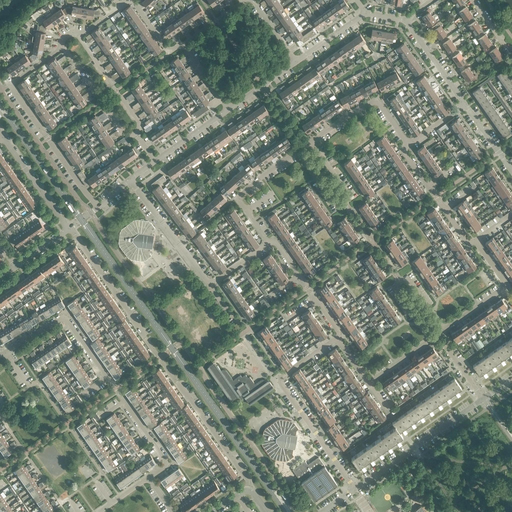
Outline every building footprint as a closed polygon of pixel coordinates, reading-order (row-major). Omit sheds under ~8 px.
[(147,0),(144,0),(142,2),(148,9),(152,5),(147,0)] [(281,5),(278,0),(270,6),(273,10),(281,5)] [(343,0),(342,0),(339,3),(344,10),(349,7),(343,0)] [(192,6),(194,8),(199,16),(204,12),(199,5),(197,2),(192,6)] [(344,10),(339,3),(334,6),(340,13),(344,10)] [(460,7),(457,9),(455,11),(456,12),(458,12),(459,12),(462,16),(469,11),(464,4),(460,7)] [(130,5),(123,11),(126,15),(133,10),(130,5)] [(284,9),(281,5),(273,10),(276,14),(284,9)] [(72,8),(67,7),(68,14),(71,14),(71,15),(76,16),(78,7),(72,6),(72,8)] [(340,13),(334,6),(330,9),(335,16),(340,13)] [(68,14),(67,7),(62,10),(61,9),(56,12),(62,19),(66,16),(66,15),(68,14)] [(95,10),(89,9),(87,18),(93,19),(94,14),(98,15),(101,13),(98,8),(95,10)] [(199,16),(194,8),(190,11),(195,19),(199,16)] [(287,14),(284,9),(276,14),(279,19),(287,14)] [(335,16),(330,9),(326,12),(331,19),(335,16)] [(430,11),(429,9),(420,14),(425,21),(432,16),(429,12),(430,11)] [(137,14),(133,10),(126,15),(129,20),(137,14)] [(195,19),(190,11),(185,14),(191,22),(195,19)] [(474,18),(469,11),(462,16),(465,21),(467,20),(468,22),(474,18)] [(62,19),(56,12),(52,15),(57,23),(62,19)] [(331,19),(326,12),(321,15),(326,22),(331,19)] [(140,19),(137,14),(129,20),(132,24),(140,19)] [(191,22),(185,14),(181,18),(186,25),(191,22)] [(290,18),(287,14),(279,19),(283,23),(290,18)] [(57,23),(52,15),(47,18),(53,26),(57,23)] [(326,22),(321,15),(317,18),(322,26),(326,22)] [(435,21),(432,16),(425,21),(430,28),(431,27),(436,24),(434,22),(435,21)] [(53,26),(47,18),(43,22),(44,23),(39,26),(45,30),(47,28),(48,29),(53,26)] [(186,25),(181,18),(176,21),(182,28),(186,25)] [(293,23),(290,18),(283,23),(286,28),(293,23)] [(322,26),(317,18),(312,21),(317,29),(322,26)] [(479,25),(474,18),(468,22),(470,24),(467,26),(470,31),(472,30),(479,25)] [(143,23),(140,19),(132,24),(135,28),(143,23)] [(182,28),(176,21),(172,24),(177,31),(182,28)] [(438,22),(437,23),(436,24),(431,27),(436,34),(443,29),(438,22)] [(146,28),(143,23),(135,28),(139,33),(146,28)] [(296,27),(293,23),(286,28),(289,32),(296,27)] [(177,31),(172,24),(168,27),(173,34),(177,31)] [(484,32),(479,25),(472,30),(475,34),(474,36),(475,38),(478,36),(484,32)] [(45,30),(39,26),(39,32),(34,31),(33,35),(36,37),(45,39),(45,33),(44,33),(45,30)] [(99,27),(91,33),(93,35),(90,38),(91,40),(102,32),(99,27)] [(173,34),(168,27),(163,30),(168,37),(173,34)] [(299,31),(296,27),(289,32),(292,37),(299,31)] [(149,32),(146,28),(139,33),(142,37),(149,32)] [(316,33),(312,29),(306,34),(309,38),(316,33)] [(446,34),(443,29),(436,34),(441,41),(447,37),(445,35),(446,34)] [(303,36),(299,31),(292,37),(295,41),(300,38),(303,36)] [(105,37),(102,32),(91,40),(93,42),(96,39),(98,42),(105,37)] [(152,37),(149,32),(142,37),(145,42),(152,37)] [(394,33),(388,32),(387,41),(392,42),(393,39),(396,40),(396,35),(394,35),(394,33)] [(488,39),(484,32),(478,36),(480,38),(477,40),(480,44),(481,44),(488,39)] [(306,34),(303,36),(300,38),(303,42),(309,38),(306,34)] [(365,42),(360,35),(355,38),(361,45),(365,42)] [(32,42),(35,42),(44,44),(45,39),(36,37),(33,36),(32,42)] [(108,41),(105,37),(98,42),(99,44),(96,46),(97,49),(108,41)] [(155,41),(152,37),(145,42),(148,46),(155,41)] [(448,39),(447,37),(441,41),(446,48),(453,43),(450,38),(448,39)] [(361,45),(355,38),(351,41),(356,48),(361,45)] [(493,45),(488,39),(481,44),(484,48),(486,47),(488,50),(489,49),(493,45)] [(111,45),(108,41),(97,49),(99,51),(102,48),(104,51),(111,45)] [(158,45),(155,41),(148,46),(151,51),(158,45)] [(356,48),(351,41),(347,44),(352,52),(356,48)] [(407,48),(404,43),(394,50),(397,55),(400,53),(407,48)] [(456,48),(453,43),(446,48),(451,55),(456,51),(455,49),(456,48)] [(352,52),(347,44),(342,47),(347,55),(349,57),(354,54),(352,52)] [(114,50),(111,45),(104,51),(106,53),(102,55),(104,57),(114,50)] [(162,50),(158,45),(151,51),(154,55),(162,50)] [(494,45),(493,45),(489,49),(490,51),(489,52),(492,56),(499,52),(494,45)] [(347,55),(342,47),(338,50),(343,58),(347,55)] [(43,49),(34,48),(33,54),(30,56),(33,61),(41,56),(41,55),(42,55),(43,49)] [(117,48),(114,50),(104,57),(105,59),(109,57),(110,59),(118,54),(120,52),(117,48)] [(410,52),(407,48),(400,53),(403,57),(410,52)] [(459,49),(456,51),(451,55),(455,62),(463,57),(464,56),(459,49)] [(343,58),(338,50),(333,54),(339,61),(343,58)] [(413,56),(410,52),(403,57),(406,62),(413,56)] [(504,58),(499,52),(492,56),(495,61),(494,62),(496,64),(504,58)] [(121,59),(118,54),(110,59),(112,62),(109,64),(110,66),(121,59)] [(339,61),(333,54),(329,57),(334,64),(339,61)] [(25,55),(21,59),(26,66),(30,63),(25,55)] [(14,59),(16,62),(21,69),(26,66),(21,59),(19,56),(14,59)] [(416,61),(413,56),(406,62),(409,66),(416,61)] [(178,57),(170,62),(173,67),(181,62),(178,57)] [(334,64),(329,57),(324,60),(330,67),(334,64)] [(466,61),(463,57),(455,62),(460,69),(465,66),(466,65),(464,62),(466,61)] [(48,63),(51,68),(58,63),(60,62),(62,60),(60,58),(57,61),(55,58),(48,63)] [(124,63),(121,59),(110,66),(111,68),(115,66),(117,68),(124,63)] [(330,67),(324,60),(320,63),(325,70),(330,67)] [(420,65),(416,61),(409,66),(412,70),(420,65)] [(5,66),(7,68),(12,75),(17,72),(12,65),(10,62),(5,66)] [(21,69),(16,62),(12,65),(17,72),(21,69)] [(184,66),(181,62),(173,67),(177,71),(184,66)] [(61,67),(58,63),(51,68),(54,73),(61,67)] [(127,68),(124,63),(117,68),(118,71),(115,73),(116,75),(127,68)] [(325,70),(320,63),(315,66),(321,74),(325,70)] [(423,70),(420,65),(412,70),(415,75),(423,70)] [(187,71),(184,66),(177,71),(180,76),(187,71)] [(460,69),(459,69),(464,76),(471,71),(468,67),(466,68),(465,66),(460,69)] [(66,67),(63,70),(61,67),(54,73),(57,77),(68,69),(66,67)] [(130,72),(127,68),(116,75),(118,77),(121,75),(123,77),(130,72)] [(320,76),(315,68),(310,72),(316,79),(320,76)] [(69,71),(68,69),(57,77),(60,81),(68,76),(66,74),(69,71)] [(396,72),(394,70),(390,72),(391,75),(395,83),(400,80),(396,72)] [(499,73),(497,75),(496,76),(511,98),(511,81),(509,77),(506,72),(504,70),(501,72),(499,73)] [(190,75),(187,71),(180,76),(183,80),(190,75)] [(474,76),(471,71),(464,76),(469,83),(477,77),(475,75),(474,76)] [(316,79),(310,72),(306,75),(311,82),(316,79)] [(74,75),(69,78),(68,76),(60,81),(63,86),(76,77),(74,75)] [(193,80),(190,75),(183,80),(186,85),(193,80)] [(311,82),(306,75),(302,78),(307,85),(311,82)] [(395,83),(391,75),(386,78),(391,86),(395,83)] [(416,81),(419,86),(427,81),(423,76),(416,81)] [(77,79),(76,77),(63,86),(67,90),(74,85),(72,83),(77,79)] [(307,85),(302,78),(297,81),(302,88),(307,85)] [(391,86),(386,78),(382,80),(386,88),(391,86)] [(18,85),(21,89),(28,84),(25,79),(18,85)] [(196,84),(193,80),(186,85),(189,89),(196,84)] [(386,88),(382,80),(377,83),(381,91),(386,88)] [(302,88),(297,81),(293,84),(298,91),(302,88)] [(378,89),(374,81),(369,83),(373,91),(378,89)] [(430,85),(427,81),(419,86),(423,90),(430,85)] [(362,83),(358,86),(363,97),(368,94),(364,86),(362,83)] [(373,91),(369,83),(364,86),(368,94),(373,91)] [(31,88),(28,84),(21,89),(24,94),(31,88)] [(139,84),(132,90),(135,94),(142,89),(139,84)] [(200,88),(196,84),(189,89),(187,91),(190,95),(200,88)] [(298,91),(293,84),(288,87),(293,94),(298,91)] [(79,85),(76,87),(74,85),(67,90),(70,95),(80,87),(79,85)] [(433,90),(430,85),(423,90),(426,95),(433,90)] [(363,97),(358,86),(353,89),(354,91),(359,99),(363,97)] [(82,89),(80,87),(70,95),(73,99),(80,94),(79,92),(82,89)] [(293,94),(288,87),(284,90),(289,98),(293,94)] [(511,131),(481,87),(480,87),(478,88),(472,92),(474,95),(475,97),(483,108),(492,121),(496,126),(499,130),(504,137),(510,133),(511,131)] [(35,93),(31,88),(24,94),(27,98),(35,93)] [(203,93),(200,88),(190,95),(193,100),(195,98),(203,93)] [(145,94),(142,89),(135,94),(134,95),(131,97),(133,99),(136,96),(138,99),(145,94)] [(289,98),(284,90),(279,94),(284,101),(289,98)] [(436,94),(433,90),(426,95),(429,99),(436,94)] [(359,99),(354,91),(350,94),(354,102),(359,99)] [(38,97),(35,93),(27,98),(30,103),(38,97)] [(206,97),(203,93),(195,98),(198,103),(206,97)] [(399,100),(394,93),(387,98),(389,101),(388,101),(392,105),(399,100)] [(85,94),(82,96),(80,94),(73,99),(76,104),(87,96),(85,94)] [(148,98),(145,94),(138,99),(140,101),(136,103),(138,106),(148,98)] [(354,102),(350,94),(345,96),(349,104),(354,102)] [(439,98),(436,94),(429,99),(432,104),(439,98)] [(88,98),(87,96),(76,104),(79,108),(87,103),(85,100),(88,98)] [(349,104),(345,96),(340,99),(344,107),(349,104)] [(41,102),(38,97),(30,103),(33,107),(41,102)] [(209,102),(206,97),(198,103),(202,107),(206,104),(209,102)] [(152,102),(148,98),(138,106),(139,108),(143,105),(144,108),(152,102)] [(343,108),(336,98),(331,101),(338,111),(343,108)] [(442,103),(439,98),(432,104),(435,108),(442,103)] [(402,99),(399,100),(392,105),(395,110),(405,103),(402,99)] [(338,111),(331,101),(327,104),(329,107),(334,114),(338,111)] [(44,106),(41,102),(33,107),(37,111),(44,106)] [(155,107),(152,102),(144,108),(147,112),(155,107)] [(408,107),(405,103),(395,110),(398,114),(408,107)] [(445,107),(442,103),(435,108),(438,112),(445,107)] [(209,109),(206,104),(202,107),(193,113),(196,118),(209,109)] [(155,107),(147,112),(146,113),(144,114),(145,116),(149,114),(151,117),(158,111),(156,109),(159,107),(157,105),(155,107)] [(263,105),(259,108),(264,115),(269,112),(263,105)] [(47,111),(44,106),(37,111),(40,116),(47,111)] [(334,114),(329,107),(324,110),(330,117),(334,114)] [(411,112),(408,107),(398,114),(401,119),(408,114),(411,112)] [(449,112),(445,107),(438,112),(441,117),(449,112)] [(266,118),(264,115),(259,108),(254,111),(261,121),(266,118)] [(191,118),(186,110),(181,114),(186,121),(191,118)] [(330,117),(324,110),(320,113),(325,121),(330,117)] [(50,115),(47,111),(40,116),(43,120),(50,115)] [(261,121),(254,111),(250,114),(255,122),(257,124),(261,121)] [(53,113),(50,115),(43,120),(46,125),(53,120),(56,118),(53,113)] [(325,121),(320,113),(315,116),(321,124),(325,121)] [(186,121),(181,114),(177,117),(182,124),(186,121)] [(255,122),(250,114),(245,117),(251,125),(255,122)] [(412,118),(408,114),(401,119),(404,123),(412,118)] [(101,115),(97,118),(95,115),(88,120),(91,125),(103,117),(101,115)] [(321,124),(315,116),(311,119),(316,127),(321,124)] [(104,119),(103,117),(91,125),(94,130),(102,124),(100,122),(104,119)] [(182,124),(177,117),(172,120),(177,127),(182,124)] [(252,127),(251,125),(245,117),(241,120),(246,128),(248,130),(252,127)] [(305,120),(307,122),(312,130),(316,127),(311,119),(309,117),(305,120)] [(171,118),(166,121),(173,130),(177,127),(172,120),(171,118)] [(415,122),(412,118),(404,123),(407,128),(415,122)] [(450,124),(453,129),(461,123),(457,119),(450,124)] [(57,124),(53,120),(46,125),(49,129),(57,124)] [(246,128),(241,120),(237,124),(242,131),(246,128)] [(173,130),(166,121),(162,124),(163,126),(169,134),(173,130)] [(312,130),(307,122),(302,126),(307,133),(312,130)] [(418,127),(415,122),(407,128),(410,132),(418,127)] [(464,128),(461,123),(453,129),(456,133),(464,128)] [(107,124),(103,127),(102,124),(94,130),(97,134),(108,126),(107,124)] [(242,131),(237,124),(232,127),(237,134),(242,131)] [(110,128),(108,126),(97,134),(100,138),(108,133),(106,131),(110,128)] [(169,134),(163,126),(159,129),(164,137),(169,134)] [(237,134),(232,127),(228,130),(233,137),(237,134)] [(421,131),(418,127),(410,132),(414,137),(421,131)] [(467,132),(464,128),(456,133),(459,137),(467,132)] [(164,137),(159,129),(155,132),(160,140),(164,137)] [(231,137),(226,130),(221,133),(228,143),(232,140),(231,137)] [(160,140),(155,132),(150,136),(155,143),(160,140)] [(470,137),(467,132),(459,137),(463,142),(470,137)] [(113,133),(109,135),(108,133),(100,138),(104,143),(111,138),(112,137),(114,135),(113,133)] [(228,143),(221,133),(217,136),(223,146),(228,143)] [(381,138),(379,135),(372,140),(374,143),(376,141),(379,145),(388,139),(387,138),(386,139),(384,136),(381,138)] [(65,136),(58,142),(61,146),(68,141),(65,136)] [(223,146),(217,136),(212,140),(219,149),(223,146)] [(286,137),(281,140),(287,148),(291,144),(286,137)] [(473,141),(470,137),(463,142),(466,146),(473,141)] [(114,142),(111,138),(104,143),(107,147),(114,142)] [(389,141),(388,139),(379,145),(382,149),(390,144),(388,142),(389,141)] [(219,149),(212,140),(208,143),(213,150),(215,152),(219,149)] [(287,148),(281,140),(277,143),(282,151),(287,148)] [(72,146),(68,141),(61,146),(64,151),(72,146)] [(282,151),(277,143),(275,141),(271,144),(278,154),(282,151)] [(476,146),(473,141),(466,146),(463,148),(466,152),(469,151),(476,146)] [(213,150),(208,143),(203,146),(209,153),(213,150)] [(74,144),(72,146),(64,151),(67,155),(75,150),(77,148),(74,144)] [(278,154),(271,144),(267,147),(268,150),(273,157),(278,154)] [(391,147),(390,144),(382,149),(385,154),(394,148),(392,146),(391,147)] [(209,153),(203,146),(199,149),(204,156),(209,153)] [(427,150),(424,146),(417,151),(419,154),(418,154),(419,156),(427,150)] [(479,150),(476,146),(469,151),(472,155),(479,150)] [(132,148),(128,151),(133,159),(138,155),(132,148)] [(395,149),(394,148),(385,154),(382,156),(385,160),(388,158),(395,153),(394,150),(395,149)] [(204,156),(199,149),(195,152),(200,159),(204,156)] [(78,154),(75,150),(67,155),(70,160),(78,154)] [(273,157),(268,150),(264,153),(269,160),(273,157)] [(430,154),(427,150),(419,156),(420,158),(421,157),(423,159),(430,154)] [(483,155),(479,150),(472,155),(469,157),(473,162),(483,155)] [(133,159),(128,151),(123,154),(129,162),(133,159)] [(200,159),(195,152),(190,155),(195,162),(200,159)] [(269,160),(264,153),(259,156),(265,163),(269,160)] [(397,155),(395,153),(388,158),(391,162),(399,156),(398,155),(397,155)] [(81,159),(78,154),(70,160),(73,164),(81,159)] [(129,162),(123,154),(119,158),(124,165),(129,162)] [(433,158),(430,154),(423,159),(425,162),(424,163),(425,164),(433,158)] [(195,162),(190,155),(186,158),(191,166),(195,162)] [(265,163),(259,156),(255,159),(260,166),(265,163)] [(400,158),(399,156),(391,162),(394,166),(401,161),(399,158),(400,158)] [(83,157),(81,159),(73,164),(77,169),(87,162),(83,157)] [(357,161),(354,157),(343,164),(345,167),(344,168),(346,169),(357,161)] [(124,165),(119,158),(115,161),(120,168),(124,165)] [(191,166),(186,158),(181,161),(186,169),(191,166)] [(436,163),(433,158),(425,164),(426,166),(427,165),(429,168),(436,163)] [(113,159),(109,162),(115,171),(120,168),(115,161),(113,159)] [(260,166),(255,159),(250,162),(255,170),(260,166)] [(9,165),(5,161),(0,164),(0,169),(1,171),(9,165)] [(186,169),(181,161),(177,164),(182,172),(186,169)] [(360,165),(357,161),(346,169),(347,171),(348,170),(349,173),(359,166),(360,165)] [(403,164),(401,161),(394,166),(397,170),(405,164),(404,163),(403,164)] [(115,171),(109,162),(104,165),(106,167),(111,174),(115,171)] [(439,167),(436,163),(429,168),(430,170),(429,171),(431,173),(439,167)] [(182,172),(177,164),(172,168),(178,175),(182,172)] [(254,170),(248,164),(244,167),(250,174),(254,170)] [(406,166),(405,164),(397,170),(400,174),(407,169),(405,167),(406,166)] [(12,170),(9,165),(1,171),(4,175),(12,170)] [(362,170),(359,166),(349,173),(351,175),(350,176),(351,177),(360,172),(362,170)] [(111,174),(106,167),(101,170),(106,177),(111,174)] [(250,174),(244,167),(240,171),(246,178),(250,174)] [(442,171),(439,167),(431,173),(432,174),(433,173),(435,176),(442,171)] [(495,172),(492,167),(484,173),(482,175),(483,176),(486,175),(487,177),(495,172)] [(178,175),(172,168),(168,171),(173,178),(178,175)] [(409,172),(407,169),(400,174),(403,179),(411,173),(410,171),(409,172)] [(15,174),(12,170),(4,175),(7,180),(15,174)] [(85,176),(81,170),(77,174),(81,179),(85,176)] [(106,177),(101,170),(97,173),(102,181),(106,177)] [(246,178),(240,171),(236,175),(242,181),(246,178)] [(363,176),(360,172),(351,177),(352,179),(353,178),(355,181),(363,176)] [(498,176),(495,172),(487,177),(485,179),(488,183),(498,176)] [(102,181),(97,173),(92,176),(97,184),(102,181)] [(412,174),(411,173),(403,179),(406,183),(413,178),(411,175),(412,174)] [(18,179),(15,174),(7,180),(10,184),(18,179)] [(166,179),(163,175),(157,180),(160,184),(166,179)] [(242,181),(236,175),(232,178),(238,185),(242,181)] [(88,180),(85,176),(81,179),(86,186),(90,183),(88,180)] [(97,184),(92,176),(88,180),(90,183),(93,187),(97,184)] [(366,180),(363,176),(355,181),(357,184),(356,184),(357,186),(366,180)] [(501,180),(498,176),(488,183),(489,185),(492,183),(493,186),(501,180)] [(238,185),(232,178),(228,182),(234,189),(238,185)] [(415,180),(413,178),(406,183),(409,187),(417,181),(416,180),(415,180)] [(21,183),(18,179),(10,184),(13,189),(21,183)] [(160,184),(157,180),(151,185),(154,189),(159,185),(160,184)] [(368,184),(366,180),(357,186),(358,187),(359,187),(361,189),(368,184)] [(504,184),(501,180),(493,186),(491,187),(494,191),(504,184)] [(418,183),(417,181),(409,187),(412,191),(419,186),(417,183),(418,183)] [(234,189),(228,182),(224,185),(230,192),(234,189)] [(24,188),(21,183),(13,189),(16,193),(24,188)] [(371,188),(368,184),(361,189),(363,192),(362,193),(363,194),(371,188)] [(507,188),(504,184),(494,191),(497,196),(499,194),(507,188)] [(163,189),(159,185),(154,189),(152,190),(156,195),(163,189)] [(230,192),(224,185),(219,189),(225,196),(230,192)] [(421,189),(419,186),(412,191),(409,193),(412,197),(423,189),(422,188),(421,189)] [(27,192),(24,188),(16,193),(19,197),(27,192)] [(307,189),(306,188),(299,193),(300,195),(301,194),(304,198),(312,193),(311,191),(310,192),(308,189),(307,189)] [(374,193),(371,188),(363,194),(364,196),(365,195),(367,198),(374,193)] [(510,193),(507,188),(499,194),(501,196),(499,198),(500,200),(510,193)] [(166,193),(163,189),(156,195),(159,199),(166,193)] [(424,191),(423,189),(412,197),(415,201),(425,194),(423,192),(424,191)] [(30,196),(27,192),(19,197),(23,202),(30,196)] [(169,198),(166,193),(159,199),(162,203),(169,198)] [(227,200),(221,193),(216,197),(222,203),(227,200)] [(313,194),(312,193),(304,198),(307,203),(314,197),(312,195),(313,194)] [(511,197),(511,195),(510,193),(500,200),(501,201),(503,200),(505,202),(511,197)] [(33,201),(30,196),(23,202),(26,206),(33,201)] [(222,203),(216,197),(212,200),(218,207),(222,203)] [(316,200),(314,197),(307,203),(310,207),(318,201),(317,199),(316,200)] [(173,202),(169,198),(162,203),(166,207),(173,202)] [(218,207),(212,200),(208,204),(214,210),(218,207)] [(37,205),(33,201),(26,206),(29,211),(37,205)] [(319,202),(318,201),(310,207),(313,211),(320,206),(318,203),(319,202)] [(456,207),(459,211),(467,205),(469,204),(468,202),(465,204),(464,201),(456,207)] [(176,206),(173,202),(166,207),(169,212),(176,206)] [(358,208),(359,210),(360,209),(362,212),(369,207),(366,203),(358,208)] [(214,210),(208,204),(204,207),(210,214),(214,210)] [(472,208),(469,204),(467,205),(459,211),(462,215),(470,210),(472,208)] [(179,211),(176,206),(169,212),(172,216),(179,211)] [(322,208),(320,206),(313,211),(316,215),(324,209),(323,208),(322,208)] [(210,214),(204,207),(200,211),(206,218),(210,214)] [(372,211),(369,207),(362,212),(363,215),(364,217),(372,211)] [(426,218),(427,220),(438,212),(435,208),(427,213),(429,216),(426,218)] [(277,211),(275,209),(268,213),(270,216),(267,218),(269,221),(268,221),(269,223),(278,217),(275,213),(277,211)] [(325,211),(324,209),(316,215),(319,219),(326,214),(324,211),(325,211)] [(234,210),(227,214),(226,215),(224,216),(227,221),(237,214),(234,210)] [(471,212),(470,210),(462,215),(465,219),(473,214),(475,212),(474,210),(471,212)] [(183,215),(179,211),(172,216),(175,220),(183,215)] [(375,215),(372,211),(364,217),(365,218),(366,218),(367,220),(375,215)] [(441,217),(438,212),(427,220),(429,221),(431,219),(433,222),(441,217)] [(478,216),(475,212),(473,214),(465,219),(468,223),(475,218),(478,216)] [(240,219),(237,214),(227,221),(231,225),(233,224),(240,219)] [(328,217),(326,214),(319,219),(321,223),(330,218),(329,216),(328,217)] [(186,219),(183,215),(175,220),(179,225),(186,219)] [(378,219),(375,215),(367,220),(369,223),(368,224),(369,225),(378,219)] [(281,221),(278,217),(269,223),(270,224),(271,223),(273,226),(281,221)] [(337,223),(340,227),(347,222),(345,220),(346,219),(345,217),(337,223)] [(444,221),(441,217),(433,222),(435,225),(432,226),(433,228),(444,221)] [(331,219),(330,218),(321,223),(325,228),(332,223),(330,220),(331,219)] [(477,220),(475,218),(468,223),(471,228),(481,220),(480,219),(477,220)] [(142,261),(145,260),(151,256),(150,253),(148,253),(149,248),(150,249),(152,249),(153,242),(154,235),(152,235),(150,235),(151,230),(153,230),(155,228),(151,223),(147,221),(137,219),(133,220),(122,229),(120,232),(118,243),(119,246),(128,258),(131,260),(142,261)] [(189,224),(186,219),(179,225),(182,229),(189,224)] [(243,223),(240,219),(233,224),(236,228),(243,223)] [(283,219),(281,221),(273,226),(275,229),(274,230),(275,231),(286,223),(283,219)] [(381,224),(378,219),(369,225),(370,227),(371,226),(373,229),(381,224)] [(4,222),(0,224),(0,231),(7,226),(10,224),(6,220),(4,222)] [(44,228),(39,220),(34,223),(40,231),(44,228)] [(482,222),(481,220),(471,228),(474,232),(482,226),(480,224),(482,222)] [(446,225),(444,221),(433,228),(434,230),(437,228),(439,230),(446,225)] [(349,225),(347,222),(340,227),(343,232),(351,226),(350,224),(349,225)] [(40,231),(34,223),(30,226),(35,234),(40,231)] [(246,227),(243,223),(236,228),(239,233),(246,227)] [(289,228),(286,223),(275,231),(276,233),(277,232),(279,235),(286,229),(289,228)] [(192,228),(189,224),(182,229),(185,233),(192,228)] [(449,229),(446,225),(439,230),(440,233),(438,235),(439,236),(449,229)] [(35,234),(30,226),(25,229),(31,237),(35,234)] [(352,227),(351,226),(343,232),(346,236),(353,231),(351,228),(352,227)] [(250,232),(246,227),(239,233),(242,237),(250,232)] [(196,232),(192,228),(185,233),(189,238),(196,232)] [(31,237),(25,229),(21,232),(26,240),(31,237)] [(289,234),(286,229),(279,235),(281,237),(280,238),(281,239),(289,234)] [(452,233),(449,229),(439,236),(440,238),(443,236),(445,239),(452,233)] [(355,233),(353,231),(346,236),(349,240),(357,234),(356,233),(355,233)] [(26,240),(21,232),(16,235),(22,243),(26,240)] [(253,236),(250,232),(242,237),(245,241),(253,236)] [(200,233),(193,239),(197,243),(204,238),(200,233)] [(455,237),(452,233),(445,239),(446,241),(444,243),(445,245),(455,237)] [(292,238),(289,234),(281,239),(282,241),(283,240),(285,243),(292,238)] [(358,236),(357,234),(349,240),(352,244),(359,239),(357,236),(358,236)] [(22,243),(16,235),(12,239),(17,246),(22,243)] [(256,241),(253,236),(245,241),(248,246),(256,241)] [(458,242),(455,237),(445,245),(446,246),(449,245),(451,247),(458,242)] [(207,242),(204,238),(197,243),(200,247),(207,242)] [(295,242),(292,238),(285,243),(287,246),(286,246),(287,248),(295,242)] [(385,245),(388,249),(395,244),(394,241),(396,240),(395,238),(392,240),(392,239),(385,245)] [(495,240),(493,238),(485,243),(488,248),(498,240),(497,239),(495,240)] [(209,240),(207,242),(200,247),(203,252),(210,246),(213,244),(209,240)] [(501,245),(498,240),(488,248),(491,252),(501,245)] [(259,245),(256,241),(248,246),(252,251),(259,245)] [(298,246),(295,242),(287,248),(288,249),(289,249),(291,251),(298,246)] [(461,246),(458,242),(451,247),(452,250),(450,251),(451,253),(461,246)] [(397,246),(395,244),(388,249),(391,253),(401,246),(400,245),(397,246)] [(504,248),(501,245),(491,252),(494,256),(504,249),(504,248)] [(75,246),(68,252),(71,256),(79,251),(75,246)] [(214,251),(210,246),(203,252),(206,256),(214,251)] [(301,250),(298,246),(291,251),(293,254),(292,255),(293,256),(301,250)] [(402,248),(401,246),(391,253),(394,258),(401,252),(400,250),(402,248)] [(464,250),(461,246),(451,253),(452,255),(455,253),(456,255),(464,250)] [(505,250),(504,249),(494,256),(497,260),(505,255),(503,252),(505,250)] [(304,254),(301,250),(293,256),(294,258),(295,257),(297,260),(304,254)] [(467,254),(464,250),(456,255),(458,258),(456,260),(457,261),(467,254)] [(82,255),(79,251),(71,256),(74,261),(82,255)] [(217,255),(214,251),(206,256),(210,260),(217,255)] [(403,255),(401,252),(394,258),(397,262),(407,255),(406,253),(403,255)] [(272,257),(270,254),(261,261),(264,265),(266,264),(274,258),(273,256),(272,257)] [(307,259),(304,254),(297,260),(299,262),(298,263),(299,264),(307,259)] [(470,258),(467,254),(457,261),(458,263),(461,261),(462,264),(470,258)] [(85,260),(82,255),(74,261),(77,265),(85,260)] [(220,259),(217,255),(210,260),(213,265),(220,259)] [(364,262),(366,265),(373,259),(370,255),(363,260),(363,261),(360,262),(361,264),(364,262)] [(408,256),(407,255),(397,262),(400,266),(407,261),(405,258),(408,256)] [(506,257),(505,255),(497,260),(500,264),(510,257),(509,255),(506,257)] [(64,263),(58,256),(54,259),(59,267),(64,263)] [(412,261),(415,266),(425,259),(424,257),(422,259),(420,256),(412,261)] [(511,259),(510,257),(500,264),(503,268),(511,263),(509,260),(511,259)] [(275,259),(274,258),(266,264),(269,268),(276,263),(275,260),(275,259)] [(473,263),(470,258),(462,264),(464,266),(462,268),(463,270),(473,263)] [(59,267),(54,259),(50,262),(55,270),(59,267)] [(223,263),(220,259),(213,265),(216,269),(223,263)] [(310,263),(307,259),(299,264),(300,266),(301,265),(303,268),(310,263)] [(376,263),(373,259),(366,265),(367,267),(365,269),(366,271),(376,263)] [(426,260),(425,259),(415,266),(418,270),(426,265),(424,262),(426,260)] [(88,264),(85,260),(77,265),(80,270),(88,264)] [(55,270),(50,262),(45,265),(51,273),(55,270)] [(227,268),(223,263),(216,269),(220,273),(227,268)] [(278,265),(276,263),(269,268),(267,270),(270,274),(272,272),(280,266),(279,265),(278,265)] [(313,267),(310,263),(303,268),(304,271),(305,273),(313,267)] [(379,268),(376,263),(366,271),(367,272),(370,271),(372,273),(379,268)] [(476,267),(473,263),(463,270),(464,271),(466,270),(468,272),(476,267)] [(511,265),(511,263),(503,268),(506,273),(511,268),(511,265)] [(91,268),(88,264),(80,270),(83,274),(91,268)] [(51,273),(45,265),(41,268),(46,276),(51,273)] [(428,267),(426,265),(418,270),(421,274),(431,267),(430,265),(428,267)] [(281,268),(280,266),(272,272),(275,276),(282,271),(280,268),(281,268)] [(316,271),(313,267),(305,273),(306,274),(307,274),(309,276),(316,271)] [(432,269),(431,267),(421,274),(424,278),(432,273),(430,270),(432,269)] [(94,273),(91,268),(83,274),(86,278),(94,273)] [(382,272),(379,268),(372,273),(373,276),(371,277),(372,279),(382,272)] [(45,277),(39,269),(35,272),(40,280),(45,277)] [(284,274),(282,271),(275,276),(278,280),(286,275),(285,273),(284,274)] [(40,280),(35,272),(30,276),(36,283),(40,280)] [(384,275),(382,272),(372,279),(373,281),(376,279),(378,282),(385,277),(384,275)] [(97,277),(94,273),(86,278),(90,283),(97,277)] [(433,275),(432,273),(424,278),(427,283),(437,275),(436,274),(433,275)] [(287,276),(286,275),(278,280),(281,285),(288,280),(286,277),(287,276)] [(438,277),(437,275),(427,283),(430,287),(438,281),(436,279),(438,277)] [(36,283),(30,276),(26,279),(31,286),(36,283)] [(100,282),(97,277),(90,283),(93,287),(100,282)] [(223,281),(225,283),(222,284),(226,289),(233,284),(230,279),(231,279),(229,277),(223,281)] [(31,286),(26,279),(22,282),(27,290),(31,286)] [(439,284),(438,281),(430,287),(433,291),(443,284),(442,282),(439,284)] [(27,290),(22,282),(17,285),(23,293),(27,290)] [(104,286),(100,282),(93,287),(96,292),(104,286)] [(236,288),(233,284),(226,289),(229,293),(236,288)] [(328,287),(326,284),(319,289),(320,291),(319,291),(321,294),(331,287),(330,286),(328,287)] [(444,285),(443,284),(433,291),(436,295),(444,290),(442,287),(444,285)] [(23,293),(17,285),(13,288),(18,296),(23,293)] [(107,290),(104,286),(96,292),(99,296),(107,290)] [(380,291),(377,286),(369,292),(371,295),(368,296),(370,298),(380,291)] [(333,289),(331,287),(321,294),(324,299),(332,293),(330,291),(333,289)] [(18,296),(13,288),(8,291),(14,299),(18,296)] [(239,292),(236,288),(229,293),(232,298),(239,292)] [(110,295),(107,290),(99,296),(102,300),(110,295)] [(14,299),(8,291),(4,294),(9,302),(14,299)] [(383,295),(380,291),(370,298),(371,300),(373,298),(375,300),(383,295)] [(242,297),(239,292),(232,298),(235,302),(242,297)] [(334,296),(332,293),(324,299),(327,303),(337,295),(336,294),(334,296)] [(9,302),(4,294),(0,296),(0,298),(5,305),(9,302)] [(113,299),(110,295),(102,300),(105,305),(113,299)] [(340,300),(337,295),(327,303),(330,307),(340,300)] [(386,299),(383,295),(375,300),(377,303),(374,305),(375,306),(386,299)] [(246,301),(242,297),(235,302),(238,307),(246,301)] [(65,306),(60,298),(55,301),(60,309),(65,306)] [(78,304),(75,299),(68,304),(67,305),(71,309),(78,304)] [(116,304),(113,299),(105,305),(108,309),(116,304)] [(389,303),(386,299),(375,306),(377,308),(379,306),(381,309),(389,303)] [(502,299),(497,302),(504,312),(505,312),(506,311),(504,309),(507,307),(502,299)] [(343,304),(340,300),(330,307),(333,311),(343,304)] [(60,309),(55,301),(50,303),(55,312),(60,309)] [(249,306),(246,301),(238,307),(241,311),(249,306)] [(504,312),(497,302),(493,305),(499,313),(500,315),(504,312)] [(55,312),(50,303),(46,306),(51,314),(55,312)] [(392,307),(389,303),(381,309),(383,311),(380,313),(381,315),(392,307)] [(81,308),(78,304),(71,309),(74,314),(81,308)] [(119,308),(116,304),(108,309),(111,314),(119,308)] [(344,305),(343,304),(333,311),(336,315),(344,310),(342,307),(344,305)] [(499,313),(493,305),(489,308),(496,318),(498,317),(496,315),(499,313)] [(51,314),(46,306),(41,309),(46,317),(51,314)] [(252,310),(249,306),(241,311),(244,315),(252,310)] [(395,312),(392,307),(381,315),(383,316),(385,314),(387,317),(395,312)] [(85,313),(81,308),(74,314),(77,318),(85,313)] [(122,313),(119,308),(111,314),(114,318),(122,313)] [(496,318),(489,308),(485,311),(490,319),(493,317),(494,319),(496,318)] [(46,317),(41,309),(36,312),(41,320),(46,317)] [(255,315),(252,310),(244,315),(248,320),(255,315)] [(310,312),(309,310),(302,315),(304,318),(301,320),(302,321),(313,314),(310,311),(310,312)] [(346,312),(344,310),(336,315),(339,320),(349,312),(348,311),(346,312)] [(490,319),(485,311),(481,314),(486,322),(488,324),(489,323),(488,321),(490,319)] [(41,320),(36,312),(32,314),(37,323),(41,320)] [(350,314),(349,312),(339,320),(342,324),(350,318),(348,316),(350,314)] [(397,316),(395,312),(387,317),(389,320),(386,321),(387,323),(397,316)] [(88,317),(85,313),(77,318),(80,323),(88,317)] [(125,317),(122,313),(114,318),(118,323),(125,317)] [(37,323),(32,314),(27,317),(32,325),(37,323)] [(315,318),(313,314),(302,321),(303,323),(306,321),(308,324),(315,318)] [(486,322),(481,314),(476,317),(482,325),(484,323),(486,325),(488,324),(486,322)] [(400,319),(397,316),(387,323),(388,325),(391,323),(393,326),(400,321),(399,319),(400,319)] [(32,325),(27,317),(22,320),(27,328),(32,325)] [(91,321),(88,317),(80,323),(83,327),(91,321)] [(482,325),(476,317),(472,320),(478,328),(479,330),(481,329),(479,327),(482,325)] [(318,322),(315,318),(308,324),(310,326),(307,328),(308,330),(318,322)] [(351,321),(350,318),(342,324),(345,328),(355,321),(354,319),(351,321)] [(128,324),(125,319),(117,325),(120,330),(128,324)] [(27,328),(22,320),(18,323),(23,331),(27,328)] [(478,328),(472,320),(468,323),(473,331),(476,329),(478,331),(479,330),(478,328)] [(94,326),(91,321),(83,327),(86,331),(94,326)] [(356,322),(355,321),(345,328),(348,332),(356,327),(354,324),(356,322)] [(321,327),(318,322),(308,330),(309,331),(312,330),(314,332),(321,327)] [(23,331),(18,323),(13,326),(18,334),(23,331)] [(473,331),(468,323),(464,326),(471,336),(473,335),(471,332),(473,331)] [(131,328),(128,324),(120,330),(123,334),(131,328)] [(258,332),(261,337),(269,331),(267,329),(270,327),(268,325),(266,327),(258,332)] [(18,334),(13,326),(9,328),(14,337),(18,334)] [(97,330),(94,326),(86,331),(89,336),(97,330)] [(471,336),(464,326),(460,329),(465,337),(468,335),(469,337),(471,336)] [(324,331),(321,327),(314,332),(315,335),(313,336),(314,338),(324,331)] [(357,329),(356,327),(348,332),(351,336),(361,329),(360,327),(357,329)] [(14,337),(9,328),(4,331),(9,339),(14,337)] [(134,333),(131,328),(123,334),(126,338),(134,333)] [(362,331),(361,329),(351,336),(354,340),(361,335),(360,332),(362,331)] [(465,337),(460,329),(455,332),(461,339),(463,342),(464,341),(463,338),(465,337)] [(100,335),(97,330),(89,336),(92,340),(100,335)] [(9,339),(4,331),(0,333),(0,334),(4,342),(9,339)] [(271,334),(269,331),(261,337),(264,341),(274,334),(273,332),(271,334)] [(326,334),(324,331),(314,338),(315,340),(318,338),(320,341),(327,336),(326,334)] [(461,339),(455,332),(451,335),(457,343),(459,341),(461,343),(463,342),(461,339)] [(137,337),(134,333),(126,338),(129,343),(137,337)] [(276,335),(274,334),(264,341),(267,345),(275,340),(273,337),(276,335)] [(71,343),(66,335),(61,339),(67,346),(71,343)] [(363,337),(361,335),(354,340),(357,345),(367,337),(366,336),(363,337)] [(140,342),(137,337),(129,343),(133,347),(140,342)] [(368,339),(367,337),(357,345),(359,348),(359,347),(360,348),(367,343),(366,341),(368,339)] [(101,343),(98,338),(90,344),(93,348),(101,343)] [(67,346),(61,339),(57,342),(62,349),(67,346)] [(277,342),(275,340),(267,345),(270,349),(280,342),(279,340),(277,342)] [(511,352),(511,345),(508,341),(499,347),(506,357),(509,354),(511,357),(511,352),(511,353),(511,352)] [(62,349),(57,342),(52,345),(58,353),(62,349)] [(143,346),(140,342),(133,347),(136,352),(143,346)] [(281,344),(280,342),(270,349),(273,353),(281,348),(279,345),(281,344)] [(104,347),(101,343),(93,348),(96,353),(104,347)] [(58,353),(52,345),(48,348),(53,356),(58,353)] [(147,351),(143,346),(136,352),(139,356),(147,351)] [(107,352),(104,347),(96,353),(100,357),(107,352)] [(506,357),(499,347),(491,353),(497,363),(501,360),(503,364),(506,362),(503,359),(506,357)] [(53,356),(48,348),(43,351),(49,359),(53,356)] [(282,350),(281,348),(273,353),(276,358),(286,350),(285,349),(282,350)] [(336,351),(335,349),(328,354),(330,357),(327,359),(328,360),(339,353),(336,350),(336,351)] [(440,358),(433,349),(432,350),(431,349),(428,351),(435,361),(440,358)] [(287,352),(286,350),(276,358),(279,362),(287,356),(285,354),(287,352)] [(49,359),(43,351),(39,354),(45,362),(49,359)] [(150,355),(147,351),(139,356),(142,361),(150,355)] [(435,361),(428,351),(424,354),(430,362),(432,360),(434,362),(435,361)] [(111,356),(107,352),(100,357),(103,362),(111,356)] [(341,357),(339,353),(328,360),(329,362),(332,360),(334,363),(341,357)] [(497,363),(491,353),(482,359),(489,369),(492,367),(494,370),(497,369),(494,365),(497,363)] [(45,362),(39,354),(35,357),(40,365),(45,362)] [(430,362),(424,354),(420,357),(427,367),(429,366),(427,363),(430,362)] [(77,360),(73,356),(65,361),(69,366),(77,360)] [(114,361),(111,356),(103,362),(106,366),(114,361)] [(288,359),(287,356),(279,362),(282,366),(292,359),(291,357),(288,359)] [(40,365),(35,357),(30,360),(36,368),(40,365)] [(344,361),(341,357),(334,363),(335,365),(333,367),(334,369),(344,361)] [(427,367),(420,357),(416,360),(421,367),(424,366),(425,368),(427,367)] [(293,360),(292,359),(282,366),(284,369),(285,368),(286,370),(293,365),(291,362),(293,360)] [(489,369),(482,359),(473,366),(480,375),(483,373),(486,377),(488,375),(485,371),(489,369)] [(80,365),(77,360),(69,366),(72,370),(80,365)] [(421,367),(416,360),(412,363),(419,373),(420,372),(419,369),(421,367)] [(117,365),(114,361),(106,366),(109,370),(117,365)] [(347,366),(344,361),(334,369),(335,370),(338,368),(340,371),(347,366)] [(215,367),(213,363),(209,366),(212,370),(210,371),(231,401),(238,396),(241,399),(244,397),(249,405),(272,389),(270,387),(272,386),(269,382),(268,383),(266,382),(266,381),(265,381),(265,380),(264,380),(263,380),(262,380),(261,380),(260,380),(255,384),(253,382),(250,377),(248,378),(246,375),(245,375),(242,377),(240,375),(233,380),(232,379),(231,377),(227,371),(226,371),(225,370),(224,370),(223,370),(222,370),(221,370),(217,366),(215,367)] [(419,373),(412,363),(407,366),(413,373),(415,371),(417,374),(419,373)] [(83,369),(80,365),(72,370),(75,374),(83,369)] [(120,369),(117,365),(109,370),(112,375),(120,369)] [(350,370),(347,366),(340,371),(341,374),(339,375),(340,377),(350,370)] [(415,376),(413,373),(407,366),(403,369),(410,379),(415,376)] [(162,373),(159,368),(151,374),(155,379),(162,373)] [(86,373),(83,369),(75,374),(78,379),(86,373)] [(123,374),(120,369),(112,375),(115,379),(123,374)] [(302,372),(300,369),(293,374),(294,376),(293,376),(295,379),(305,372),(304,370),(302,372)] [(410,379),(403,369),(399,371),(404,379),(407,377),(409,380),(410,379)] [(353,374),(350,370),(340,377),(341,379),(344,377),(345,379),(353,374)] [(406,382),(404,379),(399,371),(395,374),(402,385),(406,382)] [(53,377),(50,372),(42,378),(45,382),(53,377)] [(306,374),(305,372),(295,379),(298,383),(306,378),(304,375),(306,374)] [(89,378),(86,373),(78,379),(81,383),(89,378)] [(166,377),(162,373),(155,379),(158,383),(166,377)] [(356,378),(353,374),(345,379),(347,382),(345,384),(346,385),(356,378)] [(402,385),(395,374),(391,377),(398,388),(402,385)] [(56,381),(53,377),(45,382),(48,387),(56,381)] [(169,382),(166,377),(158,383),(161,387),(169,382)] [(398,388),(391,377),(386,380),(394,391),(398,388)] [(92,382),(89,378),(81,383),(84,388),(92,382)] [(308,380),(306,378),(298,383),(301,387),(311,380),(310,379),(308,380)] [(359,382),(356,378),(346,385),(347,387),(350,385),(351,388),(359,382)] [(461,388),(454,379),(445,385),(452,395),(455,392),(458,396),(460,394),(458,391),(461,388)] [(312,382),(311,380),(301,387),(304,392),(312,386),(310,384),(312,382)] [(394,391),(386,380),(383,382),(384,383),(383,384),(387,391),(390,389),(392,392),(394,391)] [(59,386),(56,381),(48,387),(52,391),(59,386)] [(172,386),(169,382),(161,387),(164,392),(172,386)] [(362,386),(359,382),(351,388),(353,390),(351,392),(352,394),(362,386)] [(452,395),(445,385),(437,391),(443,401),(447,399),(449,402),(451,401),(449,397),(452,395)] [(62,390),(59,386),(52,391),(55,395),(62,390)] [(175,391),(172,386),(164,392),(167,396),(175,391)] [(313,389),(312,386),(304,392),(307,396),(317,389),(316,387),(313,389)] [(365,391),(362,386),(352,394),(353,395),(355,394),(357,396),(365,391)] [(136,392),(133,387),(125,393),(128,397),(136,392)] [(318,390),(317,389),(307,396),(310,400),(318,395),(316,392),(318,390)] [(66,394),(62,390),(55,395),(58,400),(66,394)] [(178,395),(175,391),(167,396),(170,401),(178,395)] [(443,401),(437,391),(428,397),(435,407),(438,405),(440,408),(443,407),(440,403),(443,401)] [(139,396),(136,392),(128,397),(131,402),(139,396)] [(368,393),(367,392),(360,397),(362,399),(360,401),(361,403),(371,396),(369,392),(368,393)] [(69,399),(66,394),(58,400),(61,404),(69,399)] [(181,399),(178,395),(170,401),(173,405),(181,399)] [(319,397),(318,395),(310,400),(313,404),(323,397),(322,395),(319,397)] [(142,401),(139,396),(131,402),(134,406),(142,401)] [(374,400),(371,396),(361,403),(364,407),(366,405),(374,400)] [(324,399),(323,397),(313,404),(316,408),(324,403),(322,400),(324,399)] [(435,407),(428,397),(419,404),(426,413),(429,411),(432,415),(434,413),(431,409),(435,407)] [(72,403),(69,399),(61,404),(64,409),(72,403)] [(184,404),(181,399),(173,405),(176,410),(184,404)] [(377,404),(374,400),(366,405),(368,408),(365,409),(367,411),(377,404)] [(145,405),(142,401),(134,406),(137,411),(145,405)] [(75,408),(72,403),(64,409),(67,413),(75,408)] [(325,406),(324,403),(316,408),(319,413),(329,405),(328,404),(325,406)] [(190,409),(187,404),(179,410),(182,414),(190,409)] [(380,408),(377,404),(367,411),(368,413),(370,411),(372,413),(380,408)] [(426,413),(419,404),(410,410),(417,420),(420,417),(423,421),(425,419),(422,416),(426,413)] [(148,409),(145,405),(137,411),(140,415),(148,409)] [(330,407),(329,405),(319,413),(322,417),(329,411),(328,409),(330,407)] [(383,412),(380,408),(372,413),(374,416),(371,418),(372,419),(383,412)] [(151,414),(148,409),(140,415),(143,419),(151,414)] [(193,413),(190,409),(182,414),(185,419),(193,413)] [(417,420),(410,410),(401,416),(408,426),(411,424),(414,427),(416,426),(413,422),(417,420)] [(331,414),(329,411),(322,417),(325,421),(335,414),(334,412),(331,414)] [(385,415),(383,412),(372,419),(374,421),(376,419),(378,422),(385,417),(384,416),(385,415)] [(120,413),(116,416),(114,413),(106,419),(109,423),(117,418),(119,417),(122,415),(121,414),(120,413)] [(196,418),(193,413),(185,419),(188,423),(196,418)] [(154,418),(151,414),(143,419),(147,424),(154,418)] [(336,415),(335,414),(325,421),(328,425),(335,420),(333,417),(336,415)] [(408,426),(401,416),(392,422),(396,428),(400,433),(403,431),(405,433),(407,432),(405,428),(408,426)] [(120,422),(117,418),(109,423),(113,428),(120,422)] [(158,423),(154,418),(147,424),(150,428),(158,423)] [(199,422),(196,418),(188,423),(191,427),(199,422)] [(294,456),(292,454),(290,454),(291,449),(293,449),(295,449),(296,443),(296,442),(297,436),(296,436),(296,435),(295,435),(294,435),(294,430),(296,431),(299,429),(294,423),(291,421),(288,420),(281,419),(277,420),(265,428),(263,431),(261,442),(262,446),(271,457),(274,459),(284,461),(288,460),(294,456)] [(88,426),(84,421),(77,427),(80,431),(88,426)] [(124,427),(120,422),(113,428),(116,432),(124,427)] [(165,427),(161,422),(154,428),(157,432),(165,427)] [(202,426),(199,422),(191,427),(195,432),(202,426)] [(336,426),(334,423),(327,428),(328,430),(327,430),(329,433),(339,426),(338,424),(336,426)] [(91,430),(88,426),(80,431),(83,436),(91,430)] [(206,431),(202,426),(195,432),(198,436),(206,431)] [(341,428),(339,426),(329,433),(332,437),(340,432),(338,429),(341,428)] [(127,431),(124,427),(116,432),(119,437),(127,431)] [(168,431),(165,427),(157,432),(160,436),(168,431)] [(395,428),(392,430),(387,433),(394,443),(397,441),(399,444),(402,443),(399,439),(401,438),(400,438),(401,437),(402,437),(402,436),(402,435),(400,433),(396,428),(395,428)] [(94,434),(91,430),(83,436),(86,440),(94,434)] [(130,436),(127,431),(119,437),(122,441),(130,436)] [(171,435),(168,431),(160,436),(163,441),(171,435)] [(209,435),(206,431),(198,436),(201,441),(209,435)] [(342,434),(340,432),(332,437),(335,441),(345,434),(344,433),(342,434)] [(394,443),(387,433),(378,439),(385,449),(388,447),(390,451),(393,449),(390,445),(394,443)] [(97,439),(94,434),(86,440),(89,444),(97,439)] [(346,436),(345,434),(335,441),(338,446),(346,440),(344,438),(346,436)] [(174,440),(171,435),(163,441),(166,445),(174,440)] [(212,440),(209,435),(201,441),(204,445),(212,440)] [(133,440),(130,436),(122,441),(125,446),(133,440)] [(100,443),(97,439),(89,444),(92,449),(100,443)] [(385,449),(378,439),(369,446),(376,455),(379,453),(382,457),(384,455),(381,451),(385,449)] [(136,444),(133,440),(125,446),(128,450),(136,444)] [(177,444),(174,440),(166,445),(169,450),(177,444)] [(215,444),(212,440),(204,445),(207,449),(215,444)] [(348,443),(346,440),(338,446),(341,450),(349,445),(349,444),(351,443),(350,441),(348,443)] [(10,447),(7,442),(0,447),(0,449),(2,452),(10,447)] [(103,448),(100,443),(92,449),(95,453),(103,448)] [(139,449),(136,444),(128,450),(131,455),(139,449)] [(180,449),(177,444),(169,450),(172,454),(180,449)] [(218,448),(215,444),(207,449),(210,454),(218,448)] [(376,455),(369,446),(360,452),(367,462),(370,459),(373,463),(375,461),(372,458),(376,455)] [(13,451),(10,447),(2,452),(5,457),(13,451)] [(106,452),(103,448),(95,453),(99,458),(106,452)] [(221,453),(218,448),(210,454),(213,458),(221,453)] [(183,453),(180,449),(172,454),(175,459),(183,453)] [(109,457),(106,452),(99,458),(102,462),(109,457)] [(367,462),(360,452),(351,458),(358,468),(361,466),(364,469),(366,468),(364,464),(367,462)] [(186,458),(183,453),(175,459),(179,463),(186,458)] [(224,457),(221,453),(213,458),(216,463),(224,457)] [(156,463),(150,455),(146,459),(151,466),(156,463)] [(112,461),(109,457),(102,462),(105,466),(112,461)] [(227,462),(224,457),(216,463),(219,467),(227,462)] [(323,464),(318,457),(310,463),(308,465),(305,461),(292,470),(294,472),(299,479),(312,498),(314,501),(337,484),(323,464)] [(151,466),(146,459),(141,462),(147,470),(151,466)] [(116,465),(112,461),(105,466),(108,471),(116,465)] [(147,470),(141,462),(137,465),(142,473),(147,470)] [(230,466),(227,462),(219,467),(223,472),(230,466)] [(26,469),(22,465),(15,470),(18,475),(26,469)] [(142,473),(137,465),(133,468),(138,476),(142,473)] [(233,470),(230,466),(223,472),(226,476),(233,470)] [(138,476),(133,468),(128,471),(134,479),(138,476)] [(184,476),(178,468),(174,471),(179,479),(184,476)] [(29,474),(26,469),(18,475),(21,479),(29,474)] [(237,475),(233,470),(226,476),(231,484),(237,480),(234,477),(237,475)] [(134,479),(128,471),(124,474),(129,482),(134,479)] [(179,479),(174,471),(169,474),(175,482),(179,479)] [(32,478),(29,474),(21,479),(24,484),(32,478)] [(129,482),(124,474),(119,477),(125,485),(129,482)] [(175,482),(169,474),(165,477),(170,485),(175,482)] [(125,485),(119,477),(115,480),(120,488),(125,485)] [(170,485),(165,477),(160,481),(166,488),(170,485)] [(35,483),(32,478),(24,484),(27,488),(35,483)] [(220,489),(214,481),(209,484),(215,492),(220,489)] [(38,487),(35,483),(27,488),(30,493),(38,487)] [(215,492),(209,484),(205,487),(211,495),(215,492)] [(41,491),(38,487),(30,493),(33,497),(41,491)] [(211,495),(205,487),(201,491),(206,498),(211,495)] [(44,496),(41,491),(33,497),(36,501),(44,496)] [(206,498),(201,491),(196,494),(202,502),(206,498)] [(202,502),(196,494),(192,497),(197,505),(202,502)] [(47,500),(44,496),(36,501),(39,506),(47,500)] [(197,505),(192,497),(187,500),(193,508),(197,505)] [(50,505),(47,500),(39,506),(43,510),(50,505)] [(193,508),(187,500),(183,503),(188,511),(193,508)] [(2,511),(10,507),(6,503),(0,507),(0,510),(1,511),(2,511)] [(186,511),(188,511),(183,503),(178,506),(182,511),(186,511)]
